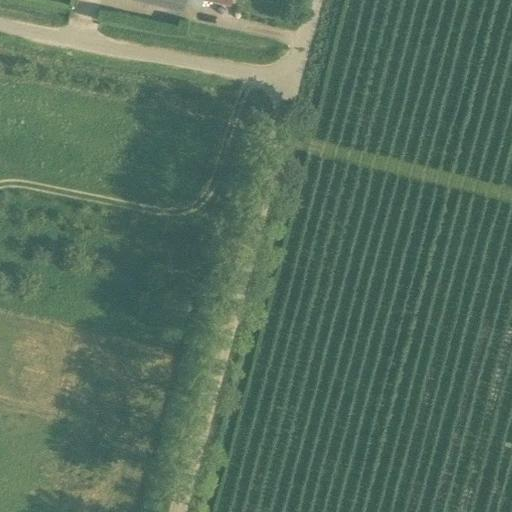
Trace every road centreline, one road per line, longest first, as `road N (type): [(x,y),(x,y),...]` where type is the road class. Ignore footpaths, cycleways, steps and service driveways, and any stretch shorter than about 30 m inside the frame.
road 1 (unclassified): [(180,511),(294,81)]
road 2 (unclassified): [(294,81),(0,28)]
